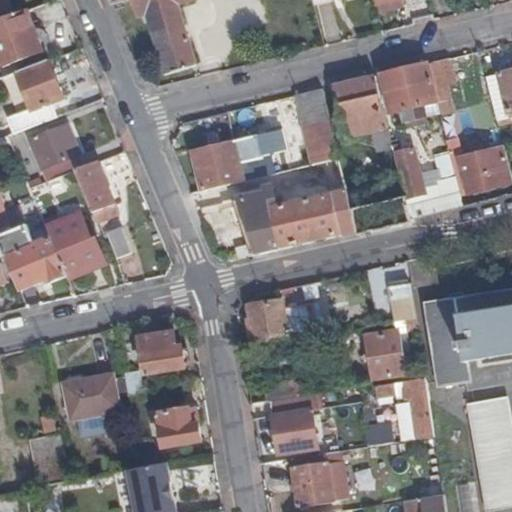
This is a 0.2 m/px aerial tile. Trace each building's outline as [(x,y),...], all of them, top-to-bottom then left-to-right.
[(0,0),(0,25),(30,14),(24,0),(0,0)] [(136,2),(140,0),(111,0),(114,8),(136,2)] [(198,0),(140,0),(136,2),(141,21),(150,18),(167,78),(199,69),(181,9),(199,4),(198,0)] [(375,0),(380,17),(405,11),(402,0),(375,0)] [(45,54),(30,14),(0,25),(0,60),(4,70),(45,54)] [(430,67),(440,105),(451,102),(448,88),(459,85),(453,61),(430,67)] [(64,101),(50,64),(19,75),(32,112),(9,121),(15,136),(59,120),(54,106),(64,101)] [(430,67),(383,78),(393,118),(404,115),(407,127),(413,126),(415,130),(427,127),(425,120),(427,119),(425,108),(440,105),(430,67)] [(511,75),(490,81),(500,119),(511,115),(511,75)] [(378,79),(337,89),(350,143),(379,135),(384,155),(392,153),(394,163),(400,162),(395,146),(378,79)] [(325,92),(300,98),(317,167),(342,162),(325,92)] [(451,102),(440,105),(443,118),(455,115),(451,102)] [(29,142),(47,184),(78,172),(86,170),(67,126),(29,142)] [(276,138),(271,139),(275,157),(280,156),(276,138)] [(196,154),(206,193),(247,184),(244,170),(247,169),(251,171),(256,175),(276,170),(272,158),(275,157),(271,139),(262,141),(261,140),(196,154)] [(450,146),(453,158),(455,166),(464,164),(466,163),(462,144),(450,146)] [(400,162),(409,199),(409,202),(429,197),(426,185),(418,152),(405,155),(402,145),(395,146),(400,162)] [(466,163),(464,164),(472,199),(511,189),(511,168),(508,153),(466,163)] [(409,202),(413,218),(465,206),(455,166),(453,158),(443,160),(453,196),(443,198),(441,189),(434,191),(431,184),(426,185),(429,197),(409,202)] [(455,166),(465,206),(473,203),(472,199),(464,164),(455,166)] [(86,170),(78,172),(106,238),(108,237),(118,261),(134,255),(124,231),(111,235),(105,222),(121,216),(100,165),(86,170)] [(244,170),(247,184),(269,179),(277,177),(276,170),(256,175),(251,171),(247,169),(244,170)] [(195,196),(201,212),(246,201),(260,198),(272,195),(273,195),(269,179),(247,184),(206,193),(195,196)] [(260,198),(246,201),(264,256),(283,253),(282,250),(345,237),(359,232),(355,212),(351,194),(269,212),(264,213),(260,198)] [(272,195),(260,198),(264,213),(269,212),(268,205),(273,204),(272,195)] [(355,212),(359,232),(413,218),(409,202),(409,199),(355,212)] [(0,200),(0,230),(11,226),(0,200)] [(82,215),(48,230),(52,241),(68,278),(69,282),(107,268),(98,248),(95,248),(82,215)] [(230,228),(242,261),(256,259),(243,224),(230,228)] [(0,239),(0,244),(20,293),(47,282),(49,286),(68,278),(52,241),(36,247),(28,228),(0,239)] [(0,289),(11,285),(4,267),(0,268),(0,289)] [(420,322),(415,287),(393,291),(399,325),(420,322)] [(473,363),(511,356),(511,293),(431,306),(443,388),(475,383),(473,363)] [(251,323),(254,347),(303,340),(301,328),(298,307),(287,309),(286,303),(254,308),(256,318),(257,322),(251,323)] [(301,328),(303,340),(318,337),(316,326),(301,328)] [(376,382),(409,377),(407,364),(416,363),(414,348),(412,347),(411,336),(403,336),(403,333),(370,338),(376,382)] [(179,352),(176,337),(169,338),(171,353),(179,352)] [(148,378),(187,371),(187,367),(191,365),(188,356),(184,354),(184,352),(179,352),(171,353),(169,338),(142,342),(148,378)] [(127,377),(132,400),(146,398),(141,375),(127,377)] [(115,378),(66,387),(73,424),(80,423),(82,433),(107,428),(104,418),(122,415),(115,378)] [(439,440),(429,380),(378,388),(380,400),(409,396),(410,401),(415,401),(415,404),(422,442),(439,440)] [(272,387),(275,404),(301,400),(298,383),(272,387)] [(301,400),(275,404),(283,457),(321,451),(322,458),(331,457),(344,454),(342,443),(320,447),(320,443),(329,441),(326,426),(318,427),(315,413),(327,411),(325,396),(301,400)] [(492,511),(495,511),(511,509),(511,401),(475,407),(492,511)] [(422,442),(415,404),(401,406),(406,445),(422,442)] [(194,411),(191,412),(193,428),(200,427),(197,414),(197,411),(194,411)] [(191,412),(160,417),(165,450),(203,444),(200,427),(193,428),(191,412)] [(58,434),(55,420),(45,421),(48,436),(58,434)] [(372,433),(374,450),(399,446),(396,429),(372,433)] [(33,445),(42,491),(72,485),(63,439),(33,445)] [(141,445),(146,471),(160,469),(155,443),(141,445)] [(322,458),(295,462),(303,511),(338,505),(356,503),(348,454),(344,454),(331,457),(322,458)] [(130,474),(137,511),(177,511),(169,467),(160,469),(146,471),(130,474)] [(449,511),(448,498),(410,504),(411,511),(449,511)]
